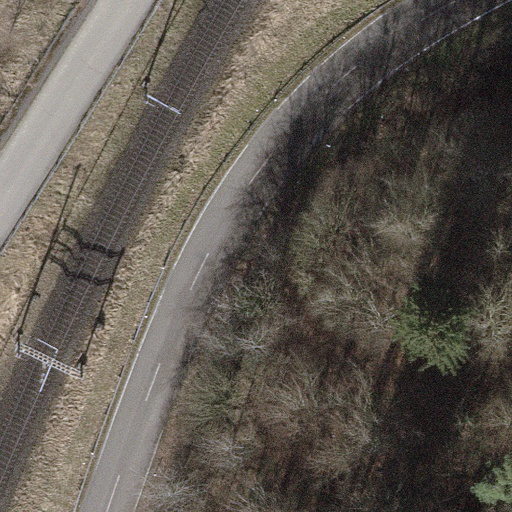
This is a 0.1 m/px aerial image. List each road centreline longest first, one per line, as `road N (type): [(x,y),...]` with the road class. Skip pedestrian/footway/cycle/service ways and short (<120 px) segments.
road 1 (tertiary): [(461,0),(361,63),(283,139),(236,207),(196,284),(110,511)]
road 2 (residential): [(124,0),(0,192)]
